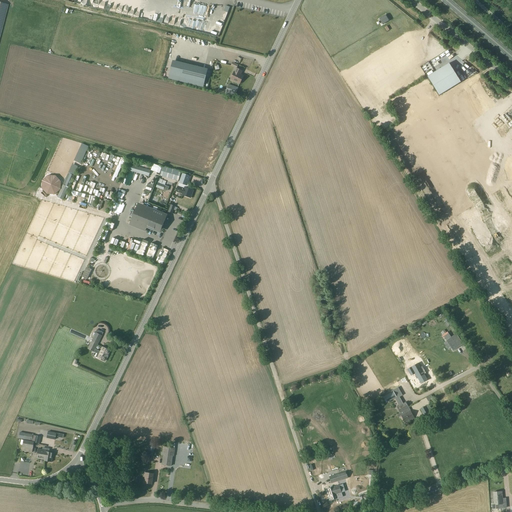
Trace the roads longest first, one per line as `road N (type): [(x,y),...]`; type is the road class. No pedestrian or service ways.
road 1 (unclassified): [(319,511),(209,184)]
road 2 (tertiary): [(209,184),(76,462)]
road 3 (tertiary): [(299,0),(209,184)]
road 4 (unknown): [(440,487),(406,388),(416,381),(442,385),(478,365)]
road 5 (unclassified): [(366,511),(511,464)]
road 6 (unclassified): [(250,511),(161,499),(103,506)]
road 7 (unclassified): [(511,81),(410,0)]
